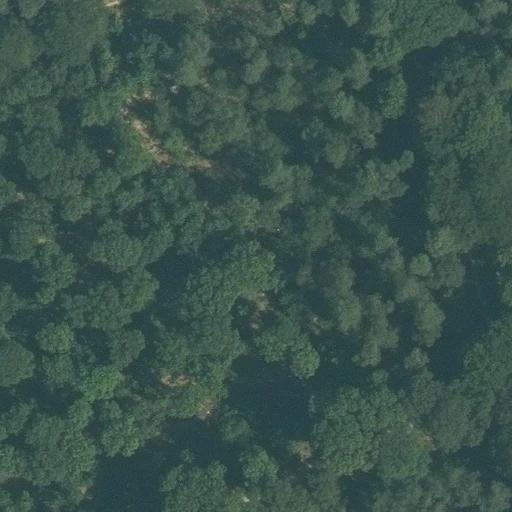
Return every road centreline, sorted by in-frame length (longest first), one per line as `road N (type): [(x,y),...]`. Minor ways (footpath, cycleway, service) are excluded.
road 1 (unknown): [(425,0),(511,308)]
road 2 (unknown): [(0,41),(122,0)]
